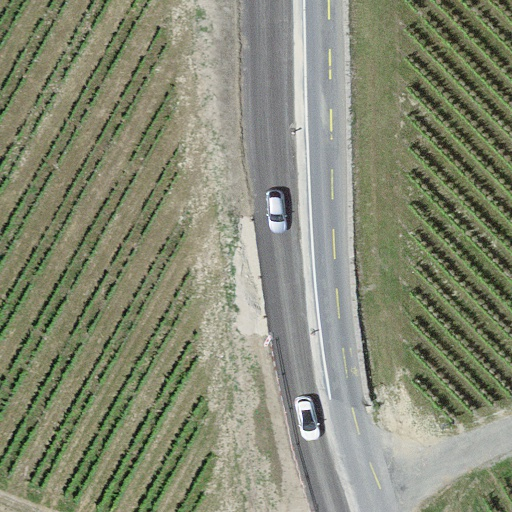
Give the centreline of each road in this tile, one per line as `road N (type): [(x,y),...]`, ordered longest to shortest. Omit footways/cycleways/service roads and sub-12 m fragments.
road 1 (secondary): [(305,0),(316,295),(354,507)]
road 2 (track): [(354,507),(511,437)]
